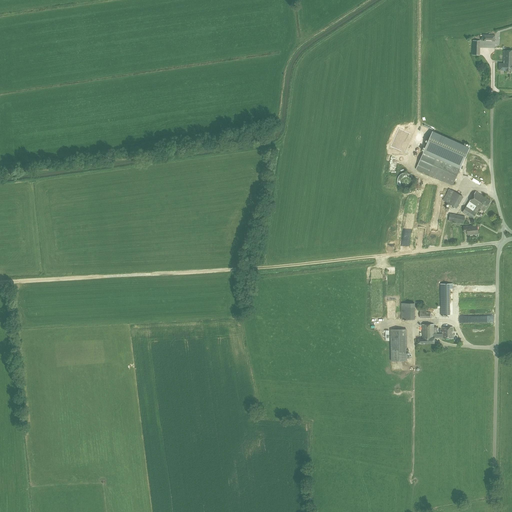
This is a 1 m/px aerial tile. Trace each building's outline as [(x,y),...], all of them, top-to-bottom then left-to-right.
[(472,55),(480,55),(480,41),(473,40),(472,55)] [(499,70),(511,70),(511,50),(504,51),(503,61),(504,61),(504,63),(499,63),(499,70)] [(478,166),(465,159),(469,148),(432,132),(416,169),(453,185),(459,172),(472,178),(478,166)] [(398,179),(397,180),(397,181),(397,182),(398,183),(398,184),(398,185),(399,185),(399,186),(400,186),(400,187),(401,187),(401,188),(402,188),(403,189),(404,189),(405,189),(406,189),(407,189),(408,189),(409,188),(410,188),(410,187),(411,187),(412,186),(412,185),(413,185),(413,184),(413,183),(414,183),(414,182),(414,181),(414,180),(414,179),(413,178),(413,177),(412,176),(412,175),(411,175),(411,174),(410,174),(409,174),(409,173),(408,173),(407,173),(406,173),(405,173),(404,173),(403,173),(402,173),(402,174),(401,174),(400,174),(400,175),(399,175),(399,176),(399,177),(398,177),(398,178),(398,179)] [(447,202),(457,208),(463,196),(454,191),(453,190),(453,191),(449,189),(443,200),(447,202)] [(462,212),(472,219),(479,208),(484,211),(491,201),(476,191),(469,202),(476,206),(473,211),(466,206),(462,212)] [(449,220),(463,223),(464,216),(450,214),(449,220)] [(468,232),(468,235),(478,233),(478,226),(464,227),(464,232),(468,232)] [(440,284),(441,315),(453,315),(452,284),(440,284)] [(401,303),(401,319),(415,319),(415,303),(401,303)] [(419,312),(420,317),(431,318),(431,313),(426,313),(427,308),(420,308),(420,312),(419,312)] [(418,339),(418,343),(435,343),(435,337),(442,337),(442,334),(434,334),(434,324),(422,324),(422,339),(418,339)] [(442,334),(442,337),(442,338),(453,338),(453,327),(442,327),(442,334)] [(407,328),(392,329),(392,360),(407,360),(407,328)]
